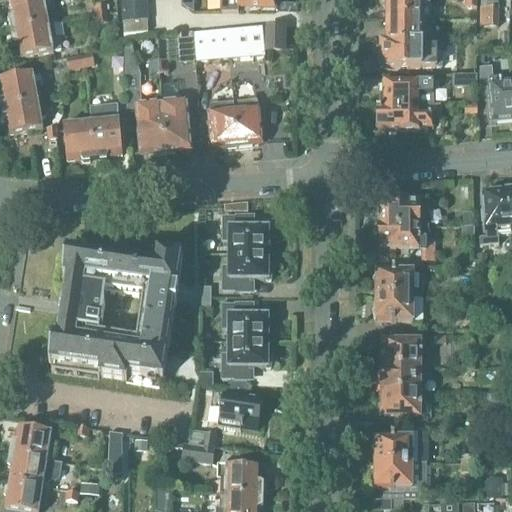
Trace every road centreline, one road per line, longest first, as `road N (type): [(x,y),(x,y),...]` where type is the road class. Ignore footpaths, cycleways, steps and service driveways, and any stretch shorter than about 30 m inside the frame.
road 1 (residential): [(324,511),(321,179)]
road 2 (residential): [(0,202),(321,179)]
road 3 (residential): [(321,179),(511,160)]
road 4 (residential): [(321,179),(325,0)]
